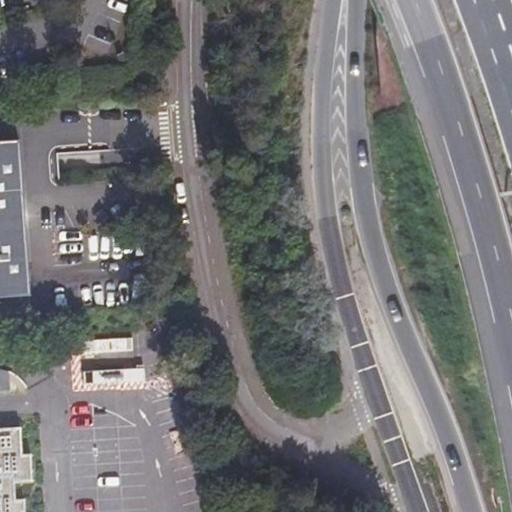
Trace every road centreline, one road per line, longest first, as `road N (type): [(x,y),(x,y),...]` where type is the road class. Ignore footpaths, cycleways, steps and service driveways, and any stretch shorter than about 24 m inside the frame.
road 1 (trunk): [(357,0),(352,54),(362,192),(464,511)]
road 2 (unclassified): [(314,441),(252,405),(213,258),(193,132),(190,0)]
road 3 (tertiary): [(330,0),(319,124),(323,199),(375,392)]
road 4 (trunk): [(402,0),(449,135),(511,376)]
road 5 (tertiary): [(375,392),(415,511)]
road 6 (unclassified): [(314,441),(414,511)]
